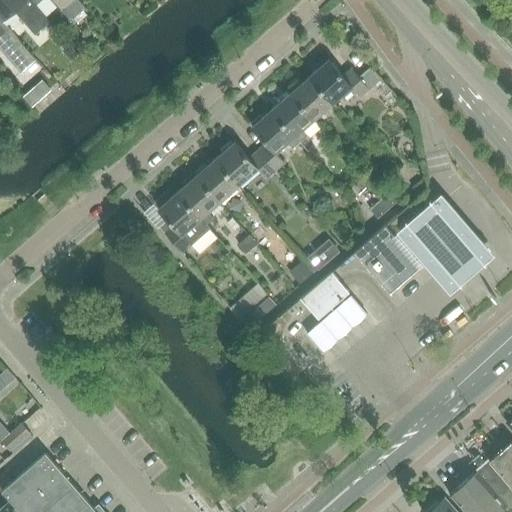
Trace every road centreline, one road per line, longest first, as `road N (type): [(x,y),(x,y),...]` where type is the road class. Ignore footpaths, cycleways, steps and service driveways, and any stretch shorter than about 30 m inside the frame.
road 1 (residential): [(0,286),(310,11)]
road 2 (tertiary): [(320,511),(511,340)]
road 3 (residential): [(159,511),(0,325)]
road 4 (tertiary): [(511,144),(391,0)]
